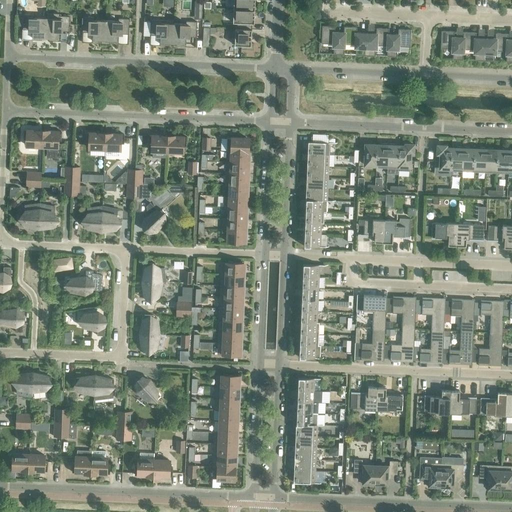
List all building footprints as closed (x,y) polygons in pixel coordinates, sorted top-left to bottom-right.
[(233,0),(233,10),(255,11),(255,3),(253,3),(252,0),(233,0)] [(237,23),(237,29),(252,30),(252,24),(254,24),(254,15),(252,15),(252,11),(254,11),(254,12),(255,12),(255,11),(233,10),(233,23),(237,23)] [(42,38),(45,38),(46,18),(34,18),(34,15),(24,14),(23,14),(23,30),(33,30),(32,40),(42,41),(42,38)] [(46,18),(45,38),(49,38),(49,41),(58,41),(59,31),(69,32),(70,17),(59,16),(59,19),(46,18)] [(102,41),(105,41),(106,21),(94,20),(94,17),(83,17),(82,32),(92,33),(92,43),(101,43),(102,41)] [(106,21),(105,41),(109,41),(109,43),(118,44),(118,34),(129,34),(129,19),(118,19),(118,21),(106,21)] [(169,44),(173,44),(174,24),(173,24),(174,21),(150,20),(150,35),(160,36),(160,46),(169,46),(169,44)] [(174,24),(173,44),(176,44),(176,46),(186,47),(186,37),(196,37),(197,22),(186,21),(186,24),(174,24)] [(344,55),(344,44),(344,33),(334,33),(335,26),(322,26),(321,43),(333,44),(333,47),(334,47),(334,54),(344,55)] [(356,55),(365,56),(366,34),(356,33),(356,27),(344,27),(344,33),(344,44),(355,45),(355,48),(356,48),(356,55)] [(376,46),(387,46),(388,46),(388,35),(389,29),(376,28),(376,34),(366,34),(365,56),(375,56),(375,49),(376,49),(376,46)] [(252,30),(237,29),(235,29),(234,45),(241,46),(241,49),(253,50),(253,43),(251,43),(251,40),(248,40),(248,36),(251,36),(252,30)] [(388,46),(387,46),(387,57),(397,57),(397,50),(398,50),(398,47),(410,47),(411,30),(398,29),(398,35),(388,35),(388,46)] [(463,60),(463,50),(463,38),(453,38),(454,31),(441,31),(440,49),(452,49),(452,52),(453,52),(453,59),(463,60)] [(475,60),(484,61),(485,39),(476,39),(476,32),(463,32),(463,38),(463,50),(474,50),(474,53),(475,53),(475,60)] [(495,51),(506,51),(507,51),(507,40),(508,40),(508,34),(496,33),(495,39),(485,39),(484,61),(494,61),(494,54),(495,54),(495,51)] [(27,146),(42,147),(43,131),(37,131),(24,130),(24,139),(28,140),(27,146)] [(43,131),(42,147),(47,147),(46,158),(56,158),(57,148),(57,141),(61,141),(62,132),(49,131),(43,131)] [(90,149),(105,150),(105,133),(99,133),(87,133),(86,142),(90,142),(90,149)] [(105,133),(105,150),(120,150),(120,143),(124,144),(124,134),(111,134),(112,134),(105,133)] [(152,152),(167,152),(168,136),(162,136),(149,136),(149,145),(153,145),(152,152)] [(168,136),(167,152),(182,153),(182,146),(186,146),(187,137),(174,137),(174,136),(168,136)] [(227,151),(231,151),(249,151),(249,139),(248,139),(247,138),(244,138),(243,139),(240,139),(227,139),(227,143),(227,151)] [(309,142),(309,154),(329,155),(330,143),(309,142)] [(376,166),(376,164),(377,145),(375,145),(368,144),(368,145),(365,145),(365,165),(376,166)] [(376,164),(387,164),(388,144),(381,144),(381,145),(377,145),(376,164)] [(387,168),(398,168),(399,146),(395,146),(395,144),(388,144),(387,164),(387,168)] [(398,168),(398,170),(409,171),(410,153),(413,153),(414,145),(405,144),(405,146),(399,146),(398,168)] [(440,168),(450,169),(451,169),(452,148),(446,148),(446,146),(438,146),(437,154),(440,154),(440,168)] [(450,171),(462,171),(463,147),(456,147),(456,149),(452,148),(451,169),(450,169),(450,171)] [(462,171),(473,172),(474,149),(470,149),(470,147),(463,147),(462,171)] [(473,172),(485,172),(486,148),(479,148),(479,149),(474,149),(473,172)] [(485,172),(496,173),(497,150),(493,150),(493,148),(486,148),(485,172)] [(496,173),(508,173),(509,149),(502,149),(502,150),(497,150),(496,173)] [(231,151),(230,162),(248,163),(248,161),(249,160),(250,157),(248,156),(249,151),(231,151)] [(309,154),(308,165),(329,166),(329,155),(309,154)] [(226,161),(226,173),(248,174),(248,173),(249,171),(249,169),(248,167),(248,163),(230,162),(226,161)] [(308,165),(308,177),(328,178),(329,166),(308,165)] [(225,185),(229,185),(247,186),(247,184),(249,183),(249,180),(247,179),(248,174),(226,173),(225,185)] [(308,177),(307,188),(327,189),(328,178),(308,177)] [(166,188),(173,196),(178,192),(185,186),(169,185),(166,188)] [(229,185),(229,196),(247,197),(247,195),(248,194),(248,192),(247,190),(247,186),(229,185)] [(185,186),(178,192),(181,195),(187,189),(185,186)] [(307,188),(307,200),(327,201),(327,189),(307,188)] [(224,208),(228,208),(246,208),(246,207),(248,205),(248,203),(246,201),(247,197),(229,196),(225,196),(224,208)] [(307,200),(306,211),(324,212),(326,212),(327,201),(307,200)] [(32,227),(39,228),(40,203),(25,205),(25,211),(24,215),(21,216),(20,224),(32,226),(32,227)] [(40,203),(39,228),(45,227),(57,225),(58,217),(54,217),(54,216),(54,213),(54,207),(40,203)] [(95,229),(101,231),(102,212),(102,206),(87,208),(87,214),(87,218),(83,218),(83,226),(95,229)] [(228,208),(228,219),(246,220),(246,218),(247,217),(247,214),(246,213),(246,208),(228,208)] [(159,213),(159,212),(157,210),(144,218),(142,226),(148,233),(156,231),(160,226),(167,216),(162,210),(159,213)] [(306,211),(306,222),(321,223),(321,224),(324,224),(324,212),(306,211)] [(102,212),(101,231),(107,230),(120,228),(120,220),(116,219),(117,219),(117,215),(102,212)] [(223,231),(227,231),(227,230),(245,231),(245,230),(247,228),(247,226),(246,224),(246,220),(228,219),(224,218),(223,231)] [(383,243),(392,243),(393,236),(410,237),(410,219),(399,218),(399,221),(396,221),(396,220),(384,220),(383,243)] [(374,242),(383,243),(384,220),(372,219),(372,220),(358,220),(358,225),(364,226),(363,235),(375,235),(374,242)] [(306,222),(305,234),(321,235),(321,224),(321,223),(306,222)] [(448,245),(457,246),(458,223),(446,222),(446,223),(432,223),(431,238),(448,238),(448,245)] [(458,223),(457,246),(466,246),(466,240),(466,239),(473,239),(473,225),(470,224),(470,223),(458,223)] [(504,248),(511,248),(511,225),(502,225),(502,226),(488,225),(487,240),(504,241),(504,248)] [(227,230),(227,231),(227,242),(228,242),(228,243),(233,244),(233,242),(245,243),(245,241),(246,240),(246,237),(245,235),(245,231),(227,230)] [(321,235),(305,234),(305,246),(320,247),(321,235)] [(222,262),(221,274),(243,275),(244,271),(245,269),(245,267),(244,265),(244,263),(233,263),(233,262),(228,262),(228,263),(222,262)] [(144,275),(143,281),(161,282),(166,282),(164,268),(159,268),(159,267),(156,267),(155,267),(155,263),(147,263),(144,275)] [(304,264),(303,277),(319,277),(319,265),(304,264)] [(0,289),(3,290),(10,286),(11,267),(3,267),(3,273),(0,273),(0,289)] [(71,288),(70,290),(85,293),(92,290),(93,271),(86,270),(85,277),(77,278),(67,279),(67,287),(71,288)] [(221,274),(221,285),(243,286),(243,282),(244,281),(244,278),(243,277),(243,275),(221,274)] [(303,277),(303,288),(318,289),(319,277),(303,277)] [(161,282),(143,281),(143,288),(144,288),(145,300),(153,301),(154,297),(158,297),(161,282)] [(221,285),(220,297),(242,298),(243,294),(244,292),(244,290),(243,288),(243,286),(221,285)] [(303,288),(302,299),(318,300),(318,289),(303,288)] [(373,312),(372,328),(385,328),(386,313),(385,313),(386,298),(387,298),(387,296),(384,296),(384,297),(374,296),(374,295),(363,295),(363,297),(357,297),(356,310),(363,310),(363,312),(373,312)] [(401,329),(414,329),(415,313),(415,299),(416,299),(416,297),(413,297),(413,298),(403,297),(403,296),(393,296),(393,299),(387,298),(386,298),(385,313),(386,313),(402,313),(401,329)] [(220,297),(220,308),(242,309),(242,305),(243,303),(243,301),(242,299),(242,298),(220,297)] [(431,330),(444,331),(444,314),(444,301),(445,301),(445,298),(442,298),(442,299),(433,299),(433,298),(422,297),(422,300),(416,299),(415,299),(415,313),(421,313),(421,314),(431,315),(431,330)] [(460,331),(473,332),(473,321),(474,315),(473,315),(474,302),(474,299),(472,299),(472,300),(462,300),(462,299),(451,298),(451,301),(445,301),(444,301),(444,314),(451,314),(450,315),(461,316),(460,331)] [(302,299),(302,311),(317,312),(318,300),(302,299)] [(489,333),(502,333),(503,329),(503,316),(503,310),(504,301),(501,301),(501,302),(491,301),(491,300),(481,300),(481,302),(474,302),(473,315),(474,315),(478,315),(481,315),(481,314),(490,314),(489,333)] [(511,301),(510,301),(509,310),(503,310),(503,316),(509,317),(509,318),(511,318),(511,301)] [(220,308),(219,320),(241,321),(242,316),(243,315),(243,312),(242,311),(242,309),(220,308)] [(0,322),(8,324),(15,326),(15,332),(22,332),(23,313),(17,309),(2,311),(2,313),(0,313),(0,322)] [(302,311),(301,322),(317,323),(317,312),(302,311)] [(89,328),(97,329),(97,336),(104,336),(105,317),(99,313),(84,314),(84,317),(80,317),(79,325),(89,328)] [(142,327),(140,333),(159,334),(157,319),(153,319),(153,315),(145,315),(142,327)] [(219,320),(219,331),(241,332),(241,328),(242,326),(242,324),(241,322),(241,321),(219,320)] [(301,322),(301,334),(319,334),(319,323),(317,323),(301,322)] [(384,361),(384,358),(383,358),(384,345),(385,328),(372,328),(371,346),(362,346),(362,343),(359,343),(355,342),(354,357),(361,357),(361,360),(371,360),(371,359),(381,360),(381,361),(384,361)] [(413,362),(413,352),(413,346),(414,346),(414,329),(401,329),(401,344),(391,344),(390,345),(384,345),(383,358),(384,358),(390,358),(390,361),(401,361),(410,361),(410,362),(413,362)] [(442,363),(443,353),(442,353),(443,336),(444,331),(431,330),(430,349),(420,348),(421,347),(414,346),(413,346),(413,352),(420,352),(419,362),(430,363),(430,362),(440,362),(439,363),(442,363)] [(219,331),(218,342),(240,343),(241,339),(242,338),(242,335),(241,334),(241,332),(219,331)] [(472,364),(472,362),(471,362),(472,349),(472,345),(473,332),(460,331),(459,350),(450,349),(450,346),(449,346),(449,336),(443,336),(442,353),(443,353),(449,353),(448,363),(459,364),(459,363),(469,363),(469,364),(472,364)] [(159,334),(140,333),(141,340),(143,352),(151,352),(152,349),(156,349),(159,334)] [(501,366),(501,356),(501,350),(502,350),(502,333),(489,333),(489,348),(478,348),(478,349),(476,349),(472,349),(471,362),(472,362),(478,362),(478,365),(489,365),(489,364),(498,365),(498,366),(501,366)] [(301,334),(300,345),(318,346),(318,345),(319,334),(301,334)] [(240,343),(218,342),(218,354),(223,355),(223,356),(228,356),(229,355),(240,355),(240,351),(241,349),(241,347),(240,345),(240,343)] [(318,346),(300,345),(300,357),(320,358),(321,345),(318,345),(318,346)] [(511,352),(508,352),(508,350),(502,350),(501,350),(501,356),(508,356),(507,366),(511,366),(511,352)] [(32,391),(32,373),(26,373),(26,374),(14,375),(13,383),(17,384),(17,394),(32,397),(32,396),(32,391)] [(39,374),(32,373),(32,391),(32,396),(46,395),(47,389),(47,386),(47,385),(51,385),(51,377),(39,374)] [(217,375),(217,387),(238,388),(239,383),(240,382),(240,379),(239,378),(239,376),(228,375),(228,374),(223,374),(223,375),(217,375)] [(79,391),(94,394),(95,375),(89,376),(76,378),(76,386),(80,387),(79,391)] [(94,394),(93,400),(113,398),(113,388),(113,380),(101,377),(95,375),(94,394)] [(149,400),(150,399),(151,399),(154,401),(160,396),(153,385),(149,380),(142,377),(135,383),(137,391),(149,400)] [(299,378),(298,390),(314,391),(314,378),(299,378)] [(217,387),(216,398),(238,399),(238,395),(239,393),(240,391),(238,389),(238,388),(217,387)] [(364,410),(376,410),(377,387),(368,387),(368,394),(351,393),(350,408),(364,409),(364,410)] [(377,387),(376,410),(388,411),(388,410),(402,410),(403,396),(386,395),(386,388),(377,387)] [(298,390),(298,401),(313,402),(314,391),(298,390)] [(438,413),(450,413),(451,391),(442,390),(441,397),(424,397),(424,411),(438,412),(438,413)] [(451,391),(450,413),(461,414),(461,413),(476,414),(476,399),(459,398),(460,391),(451,391)] [(494,415),(506,416),(506,393),(497,393),(497,400),(480,399),(480,414),(494,414),(494,415)] [(216,410),(219,410),(238,410),(238,406),(239,405),(239,402),(238,401),(238,399),(216,398),(216,410)] [(298,413),(318,414),(318,402),(313,402),(298,401),(298,413)] [(219,410),(219,421),(237,422),(237,418),(238,416),(239,414),(237,412),(238,410),(219,410)] [(298,413),(297,424),(317,425),(318,414),(298,413)] [(219,421),(219,432),(237,433),(237,429),(238,427),(238,425),(237,423),(237,422),(219,421)] [(297,424),(297,436),(317,437),(317,425),(297,424)] [(142,428),(142,436),(154,437),(154,428),(142,428)] [(215,432),(214,444),(236,445),(236,440),(237,439),(238,436),(236,435),(237,433),(219,432),(215,432)] [(493,432),(493,442),(501,442),(503,442),(503,432),(493,432)] [(297,436),(296,447),(316,448),(317,437),(297,436)] [(214,444),(214,455),(236,456),(236,452),(237,450),(237,448),(236,446),(236,445),(214,444)] [(296,447),(296,458),(316,459),(316,448),(296,447)] [(92,451),(91,457),(91,473),(97,473),(109,474),(110,464),(106,464),(106,458),(106,452),(92,451)] [(147,476),(153,476),(154,460),(154,454),(140,453),(140,459),(139,459),(139,466),(135,466),(135,475),(147,475),(147,476)] [(22,470),(28,470),(29,454),(14,454),(14,460),(10,460),(10,469),(15,470),(22,470)] [(29,454),(28,470),(34,471),(34,470),(47,471),(47,462),(44,462),(44,455),(29,454)] [(214,455),(213,466),(235,467),(235,463),(237,462),(237,459),(235,458),(236,456),(214,455)] [(85,473),(91,473),(91,457),(77,456),(76,463),(72,463),(72,472),(85,473)] [(296,458),(295,470),(315,471),(316,459),(296,458)] [(154,460),(153,476),(159,476),(172,476),(172,467),(168,467),(169,460),(154,460)] [(371,483),(375,484),(375,465),(361,465),(361,460),(354,460),(354,472),(360,472),(360,477),(363,477),(363,485),(371,485),(371,483)] [(375,465),(375,484),(379,484),(379,486),(387,486),(387,478),(390,478),(390,474),(396,474),(397,462),(390,461),(390,466),(375,465)] [(436,486),(440,486),(441,464),(420,463),(420,475),(426,475),(426,480),(429,480),(428,488),(436,488),(436,486)] [(441,464),(440,486),(445,487),(445,488),(452,489),(453,481),(455,481),(456,476),(462,477),(463,464),(441,464)] [(496,489),(500,489),(501,466),(480,465),(480,477),(486,478),(486,482),(489,482),(488,490),(496,490),(496,489)] [(235,467),(213,466),(213,474),(213,478),(225,479),(226,479),(228,479),(230,480),(232,481),(234,479),(235,479),(235,467)] [(511,466),(501,466),(500,489),(505,489),(504,491),(511,491),(511,466)] [(7,469),(6,478),(15,479),(15,470),(10,469),(7,469)] [(315,471),(295,470),(295,482),(315,483),(315,471)]
